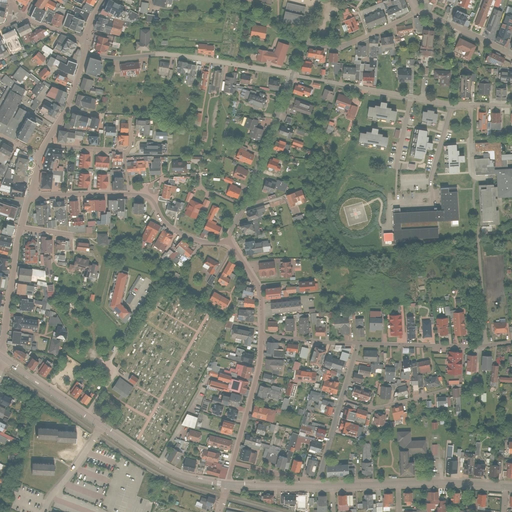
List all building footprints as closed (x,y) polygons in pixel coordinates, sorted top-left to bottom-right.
[(54,0),(38,0),(36,5),(44,9),(47,4),(55,8),(59,2),(54,0)] [(387,0),(364,10),(368,19),(386,11),(387,10),(384,5),(389,3),(388,0),(387,0)] [(405,0),(396,0),(395,1),(397,6),(387,10),(386,11),(390,20),(410,12),(405,0)] [(474,0),(462,0),(460,4),(471,9),(474,0)] [(475,25),(483,28),(486,20),(488,15),(487,14),(493,1),(490,0),(482,0),(478,11),(480,12),(475,25)] [(122,8),(106,1),(102,10),(117,18),(122,8)] [(148,4),(140,3),(139,14),(146,15),(148,4)] [(44,9),(36,5),(31,17),(42,22),(47,10),(44,9)] [(53,21),(62,25),(66,15),(68,9),(59,5),(53,21)] [(298,8),(289,5),(284,24),(303,28),(305,15),(307,10),(298,8)] [(75,11),(73,18),(85,23),(87,24),(93,10),(85,7),(83,14),(75,11)] [(487,30),(495,33),(503,12),(495,9),(487,30)] [(464,25),(468,14),(458,10),(457,13),(456,12),(453,20),(464,25)] [(139,15),(129,11),(126,19),(130,20),(137,19),(139,15)] [(368,19),(365,20),(369,29),(390,20),(386,11),(368,19)] [(502,22),(496,39),(506,44),(509,39),(510,37),(511,38),(511,36),(511,13),(509,12),(508,14),(505,13),(502,23),(502,22)] [(66,15),(62,25),(81,32),(85,23),(73,18),(66,15)] [(121,26),(128,27),(128,22),(99,15),(95,30),(117,37),(121,26)] [(356,17),(344,22),(349,34),(360,29),(359,26),(360,25),(359,21),(358,22),(356,17)] [(417,32),(423,33),(423,29),(424,24),(421,24),(419,17),(415,18),(417,32)] [(29,23),(18,29),(21,36),(22,36),(31,32),(32,31),(29,23)] [(267,27),(252,24),(250,36),(265,38),(267,27)] [(405,25),(398,26),(399,36),(401,36),(406,35),(406,33),(414,31),(413,25),(406,26),(405,25)] [(31,32),(22,36),(26,43),(35,38),(38,42),(46,37),(44,34),(48,31),(43,28),(32,33),(31,32)] [(435,30),(423,29),(423,33),(421,54),(433,56),(435,30)] [(136,49),(149,49),(150,31),(140,30),(140,42),(136,41),(136,49)] [(14,31),(4,36),(11,51),(12,51),(14,55),(23,51),(21,48),(17,39),(18,38),(14,31)] [(0,35),(0,68),(7,65),(5,62),(2,63),(1,60),(2,59),(10,55),(8,51),(5,52),(2,45),(4,44),(0,35)] [(61,54),(62,52),(72,58),(81,43),(72,38),(61,35),(52,49),(54,50),(61,54)] [(106,38),(96,35),(95,41),(94,45),(92,49),(102,52),(103,48),(106,49),(108,44),(104,44),(106,38)] [(396,49),(394,37),(382,39),(382,53),(387,54),(386,51),(392,50),(393,56),(400,54),(399,50),(396,49)] [(470,59),(477,46),(459,38),(455,47),(466,52),(464,56),(470,59)] [(372,39),(372,46),(374,46),(373,67),(379,67),(379,48),(381,48),(381,39),(372,39)] [(267,49),(260,48),(258,60),(267,61),(268,60),(272,60),(283,65),(290,45),(279,41),(275,52),(269,51),(267,49)] [(208,46),(208,44),(200,44),(199,52),(207,53),(208,46)] [(52,49),(46,45),(42,50),(51,55),(54,50),(52,49)] [(369,46),(361,45),(360,57),(369,57),(369,46)] [(215,55),(215,46),(208,46),(207,53),(207,54),(215,55)] [(466,52),(455,47),(453,52),(464,56),(466,52)] [(317,49),(309,48),(308,57),(316,58),(317,49)] [(325,50),(317,49),(316,58),(324,60),(325,50)] [(77,50),(71,62),(78,64),(80,57),(80,50),(77,50)] [(40,51),(34,57),(42,64),(48,58),(40,51)] [(505,58),(490,51),(486,60),(501,67),(502,66),(505,60),(505,58)] [(340,53),(331,52),(330,61),(332,62),(332,64),(337,64),(336,73),(341,74),(342,64),(338,63),(340,53)] [(59,66),(61,61),(52,56),(47,64),(52,67),(54,63),(59,66)] [(102,60),(89,57),(86,73),(99,75),(100,71),(102,72),(104,63),(101,63),(102,60)] [(59,66),(58,68),(74,74),(78,64),(71,62),(68,61),(67,64),(61,61),(59,66)] [(193,63),(180,61),(178,71),(189,73),(191,73),(192,68),(193,63)] [(360,64),(359,79),(361,79),(362,71),(365,71),(377,72),(377,68),(372,68),(372,64),(364,64),(364,61),(357,61),(357,64),(360,64)] [(140,62),(120,64),(121,75),(141,73),(140,62)] [(170,63),(161,62),(159,71),(168,72),(170,63)] [(313,65),(303,63),(302,72),(312,73),(313,65)] [(358,67),(344,66),(344,78),(353,79),(353,80),(358,80),(358,67)] [(21,67),(13,78),(15,80),(18,82),(22,84),(27,76),(30,78),(38,84),(40,81),(32,74),(31,75),(21,67)] [(51,73),(46,68),(39,74),(45,79),(51,73)] [(191,73),(189,73),(187,83),(195,84),(197,69),(192,68),(191,73)] [(413,69),(399,68),(398,80),(401,80),(401,83),(406,84),(406,81),(412,81),(413,69)] [(199,89),(207,90),(209,71),(204,70),(204,74),(201,73),(199,89)] [(223,71),(215,70),(213,85),(221,86),(223,71)] [(452,71),(436,70),(435,78),(442,79),(441,87),(451,87),(452,71)] [(376,72),(365,71),(364,80),(375,81),(376,72)] [(511,71),(501,71),(500,80),(511,80),(511,71)] [(232,78),(225,77),(223,92),(235,93),(236,88),(232,87),(233,81),(237,82),(238,73),(233,72),(232,78)] [(69,78),(59,74),(56,81),(66,85),(69,78)] [(252,77),(242,75),(240,82),(250,84),(252,77)] [(471,75),(460,75),(460,96),(470,97),(471,82),(471,75)] [(7,76),(2,81),(7,85),(11,79),(7,76)] [(94,79),(84,77),(81,90),(94,93),(95,88),(92,88),(94,79)] [(280,91),(282,80),(270,78),(268,89),(280,91)] [(9,88),(13,82),(17,85),(18,82),(15,80),(14,81),(11,79),(7,85),(9,88)] [(44,83),(40,81),(38,84),(32,92),(39,97),(47,86),(44,83)] [(0,113),(17,85),(13,82),(9,88),(0,102),(0,113)] [(45,82),(44,83),(47,86),(39,97),(35,102),(33,100),(31,103),(34,105),(32,108),(35,111),(37,112),(47,97),(51,90),(50,89),(52,86),(45,82)] [(490,83),(480,83),(480,94),(490,95),(490,83)] [(298,85),(295,93),(305,96),(306,94),(312,96),(314,89),(300,84),(300,85),(298,85)] [(29,92),(17,85),(0,113),(0,121),(9,127),(19,108),(29,92)] [(68,94),(52,88),(51,90),(47,97),(55,100),(55,102),(63,105),(68,94)] [(507,88),(496,88),(496,100),(507,100),(507,88)] [(250,98),(248,103),(255,105),(254,106),(261,109),(261,107),(265,108),(267,101),(268,99),(265,98),(267,94),(261,92),(260,96),(256,95),(257,91),(252,90),(251,91),(244,89),(242,96),(250,98)] [(326,89),(323,99),(332,102),(335,91),(326,89)] [(79,94),(76,105),(91,108),(93,97),(79,94)] [(339,94),(336,104),(350,109),(352,104),(354,99),(339,94)] [(291,101),(287,111),(303,116),(305,111),(312,114),(315,106),(295,99),(294,102),(291,101)] [(52,106),(45,102),(41,108),(49,113),(47,115),(53,118),(60,108),(53,104),(52,106)] [(396,124),(399,111),(393,110),(393,108),(388,107),(389,103),(383,102),(382,106),(377,105),(377,107),(371,106),(368,119),(396,124)] [(359,107),(352,104),(350,109),(347,118),(355,120),(359,107)] [(9,127),(0,121),(0,129),(18,138),(29,143),(38,123),(27,118),(29,113),(19,108),(9,127)] [(429,113),(424,113),(423,125),(438,126),(439,115),(435,114),(436,112),(429,111),(429,113)] [(501,113),(491,112),(491,122),(490,122),(490,129),(501,129),(501,113)] [(86,121),(68,117),(66,128),(76,131),(76,128),(84,130),(84,128),(86,121)] [(258,124),(260,120),(255,118),(254,120),(246,117),(243,125),(254,129),(255,126),(255,125),(255,123),(258,124)] [(151,119),(136,119),(136,128),(140,128),(140,135),(151,135),(151,119)] [(89,120),(88,122),(87,129),(86,131),(94,133),(96,122),(89,120)] [(121,123),(120,132),(129,132),(130,123),(121,123)] [(282,125),(279,133),(293,137),(295,130),(282,125)] [(107,126),(107,136),(118,136),(118,127),(107,126)] [(254,129),(251,136),(261,140),(265,129),(255,126),(254,129)] [(388,150),(390,137),(384,136),(385,135),(380,134),(380,130),(375,129),(374,133),(369,132),(368,133),(362,132),(360,145),(388,150)] [(425,146),(430,147),(431,143),(426,142),(428,136),(424,135),(425,131),(416,129),(411,155),(422,157),(425,146)] [(74,134),(58,132),(56,143),(72,146),(73,139),(81,140),(83,133),(74,131),(74,134)] [(130,135),(119,135),(119,145),(130,145),(130,135)] [(99,144),(99,136),(90,136),(90,144),(99,144)] [(295,139),(293,144),(304,148),(306,143),(295,139)] [(290,145),(286,143),(287,142),(280,140),(280,142),(276,140),(273,149),(276,150),(276,152),(277,153),(279,153),(281,154),(281,152),(283,153),(284,151),(287,153),(290,145)] [(503,171),(495,172),(495,175),(496,187),(479,188),(481,226),(500,225),(500,213),(497,213),(497,200),(511,199),(511,167),(507,168),(507,158),(511,158),(511,142),(511,143),(511,150),(511,153),(502,154),(503,171)] [(0,161),(8,165),(15,149),(3,143),(0,149),(0,161)] [(476,176),(495,175),(495,172),(503,171),(502,154),(501,143),(476,144),(476,152),(487,152),(494,151),(494,160),(489,161),(489,159),(487,159),(475,160),(476,176)] [(163,145),(146,144),(145,154),(163,155),(163,145)] [(457,145),(447,145),(448,172),(458,172),(457,145)] [(239,148),(236,158),(252,164),(255,155),(239,148)] [(60,161),(61,150),(50,149),(46,156),(42,170),(55,171),(57,160),(60,161)] [(30,158),(29,158),(30,155),(20,150),(18,156),(14,173),(26,176),(30,158)] [(123,155),(113,155),(112,166),(123,166),(123,155)] [(155,162),(151,162),(151,175),(162,175),(162,158),(155,158),(155,162)] [(271,159),(268,167),(277,170),(280,162),(271,159)] [(138,161),(128,162),(129,172),(139,171),(138,161)] [(145,161),(138,161),(139,171),(146,170),(145,161)] [(188,161),(173,162),(174,173),(188,173),(188,161)] [(237,166),(233,176),(246,181),(250,171),(237,166)] [(54,174),(42,173),(42,174),(40,188),(53,189),(54,174)] [(11,174),(10,183),(19,185),(20,176),(11,174)] [(126,176),(112,176),(112,188),(125,188),(126,176)] [(170,178),(169,185),(178,186),(180,185),(181,181),(182,176),(175,177),(175,179),(170,178)] [(266,180),(263,190),(274,193),(275,189),(277,183),(266,180)] [(290,183),(279,180),(276,189),(287,192),(290,183)] [(12,194),(26,196),(28,187),(25,186),(20,185),(19,185),(10,183),(3,182),(1,190),(12,193),(12,194)] [(169,185),(165,184),(163,200),(171,201),(173,191),(177,191),(178,186),(169,185)] [(231,185),(227,195),(234,198),(234,197),(238,199),(242,190),(237,188),(231,185)] [(447,221),(461,220),(459,188),(441,189),(443,210),(446,210),(447,221)] [(307,201),(304,190),(288,195),(291,206),(307,201)] [(192,216),(199,200),(192,197),(194,194),(190,193),(187,202),(190,203),(186,214),(192,216)] [(126,214),(127,197),(117,197),(117,199),(117,209),(117,214),(126,214)] [(107,210),(107,199),(85,199),(86,210),(107,210)] [(117,199),(108,199),(108,208),(117,209),(117,199)] [(206,210),(210,201),(206,199),(205,202),(199,200),(192,216),(198,219),(202,208),(206,210)] [(0,212),(17,218),(21,207),(0,200),(0,212)] [(168,203),(166,213),(179,216),(182,202),(176,200),(174,205),(168,203)] [(68,219),(66,201),(54,202),(56,220),(68,219)] [(79,201),(70,201),(71,215),(80,214),(79,201)] [(146,203),(136,203),(136,213),(146,213),(146,203)] [(50,222),(49,204),(37,205),(38,222),(50,222)] [(205,230),(202,237),(207,239),(210,232),(220,236),(223,228),(218,225),(219,223),(214,221),(216,214),(217,215),(220,208),(214,206),(208,220),(210,221),(206,230),(205,230)] [(245,211),(248,223),(255,221),(262,219),(266,218),(263,207),(245,211)] [(440,221),(447,221),(446,210),(443,210),(406,212),(395,213),(397,241),(408,240),(441,238),(440,221)] [(107,214),(101,214),(101,224),(111,224),(111,212),(107,211),(107,214)] [(303,215),(293,218),(296,224),(305,221),(303,215)] [(85,218),(73,219),(73,225),(78,225),(78,229),(82,229),(82,225),(86,225),(85,218)] [(255,223),(241,226),(244,236),(254,234),(255,237),(258,236),(259,239),(266,238),(265,234),(261,235),(258,223),(262,222),(262,219),(255,221),(255,223)] [(149,242),(153,244),(163,226),(151,220),(147,227),(149,229),(143,239),(149,242)] [(15,235),(18,226),(5,222),(3,231),(15,235)] [(164,230),(160,237),(171,243),(175,236),(168,232),(164,230)] [(394,233),(384,233),(384,241),(386,241),(386,244),(396,243),(396,240),(394,240),(394,233)] [(0,243),(12,246),(13,237),(0,234),(0,243)] [(108,235),(99,235),(99,245),(108,245),(108,240),(108,235)] [(42,236),(42,251),(53,251),(53,240),(48,240),(48,236),(42,236)] [(171,243),(160,237),(155,245),(166,251),(171,243)] [(149,242),(143,239),(140,246),(145,249),(149,242)] [(190,245),(183,239),(176,248),(178,250),(175,253),(174,252),(170,256),(174,259),(177,262),(179,260),(184,263),(194,251),(190,247),(189,246),(190,245)] [(68,241),(57,240),(56,248),(67,249),(68,241)] [(249,240),(242,241),(242,244),(248,244),(249,254),(264,252),(263,243),(257,243),(257,241),(249,241),(249,240)] [(25,263),(39,263),(39,252),(34,252),(34,242),(25,242),(25,263)] [(78,242),(77,250),(90,251),(91,243),(78,242)] [(270,242),(263,243),(264,252),(271,252),(271,249),(272,248),(271,243),(270,243),(270,242)] [(10,249),(0,246),(0,252),(8,254),(10,249)] [(167,252),(162,257),(166,260),(170,256),(174,252),(171,249),(168,253),(167,252)] [(55,259),(59,259),(59,264),(67,264),(67,261),(66,261),(66,255),(56,254),(55,259)] [(9,259),(0,257),(0,271),(11,273),(11,269),(8,268),(9,259)] [(77,257),(75,267),(88,270),(91,260),(77,257)] [(221,264),(209,257),(205,263),(211,267),(209,271),(214,275),(221,264)] [(235,265),(230,262),(220,281),(227,285),(230,279),(228,278),(235,265)] [(275,262),(259,264),(260,276),(276,274),(275,262)] [(292,262),(281,262),(282,276),(293,275),(292,262)] [(100,265),(94,264),(91,277),(100,279),(102,273),(99,272),(100,265)] [(18,269),(16,280),(33,281),(34,270),(18,269)] [(113,283),(115,283),(113,290),(111,290),(109,300),(111,300),(110,306),(114,310),(112,312),(119,318),(120,317),(127,323),(133,314),(122,303),(129,273),(118,271),(117,272),(116,272),(113,283)] [(0,288),(6,290),(8,276),(0,275),(0,274),(0,288)] [(217,278),(213,275),(208,283),(213,286),(213,284),(217,278)] [(131,293),(142,277),(140,276),(129,293),(131,294),(127,301),(131,304),(136,296),(131,293)] [(171,279),(167,287),(172,289),(177,279),(173,278),(172,280),(171,279)] [(315,281),(300,282),(301,291),(316,289),(315,281)] [(36,285),(17,283),(15,292),(35,294),(36,285)] [(256,289),(245,286),(243,293),(255,296),(256,289)] [(281,287),(267,289),(267,299),(281,298),(281,287)] [(297,287),(285,288),(286,297),(291,296),(291,293),(298,293),(297,287)] [(215,292),(210,300),(226,308),(230,300),(215,292)] [(21,298),(20,310),(34,312),(34,309),(35,303),(29,302),(30,299),(21,298)] [(256,299),(245,298),(245,307),(255,308),(256,299)] [(302,300),(272,303),(273,313),(303,310),(302,300)] [(50,308),(50,305),(47,303),(43,302),(35,301),(35,303),(34,309),(37,309),(37,307),(41,308),(40,313),(45,314),(46,311),(47,308),(50,308)] [(255,310),(239,309),(238,320),(254,321),(255,310)] [(467,334),(464,312),(454,313),(457,335),(467,334)] [(15,315),(14,327),(38,330),(39,321),(24,319),(24,316),(15,315)] [(404,335),(403,315),(391,316),(392,335),(404,335)] [(52,318),(50,317),(49,325),(58,327),(58,326),(64,327),(57,316),(54,318),(52,318)] [(309,317),(301,318),(301,334),(310,333),(309,317)] [(352,334),(350,317),(334,318),(335,328),(340,327),(341,335),(352,334)] [(370,330),(383,330),(383,318),(375,318),(371,318),(370,330)] [(296,319),(287,319),(287,331),(296,331),(296,319)] [(356,319),(357,337),(365,337),(364,319),(356,319)] [(449,334),(448,319),(438,319),(439,335),(449,334)] [(424,339),(433,338),(432,320),(423,321),(424,339)] [(279,322),(269,322),(268,330),(278,331),(279,322)] [(495,334),(509,333),(508,322),(494,323),(495,334)] [(64,327),(58,326),(58,327),(56,337),(67,339),(69,333),(66,332),(64,328),(64,327)] [(253,346),(256,331),(234,327),(232,337),(247,341),(246,345),(253,346)] [(328,327),(317,327),(317,336),(328,337),(328,327)] [(409,329),(408,329),(409,338),(417,338),(416,328),(409,329)] [(23,333),(15,331),(14,342),(30,344),(30,342),(34,342),(35,336),(31,335),(23,334),(23,333)] [(50,353),(59,355),(61,341),(52,339),(50,353)] [(265,352),(265,357),(274,357),(274,350),(281,350),(281,342),(269,342),(268,352),(265,352)] [(254,364),(256,356),(245,353),(246,349),(238,347),(236,353),(231,351),(229,357),(254,364)] [(328,351),(317,347),(312,362),(322,366),(328,351)] [(28,355),(18,348),(13,355),(23,361),(28,355)] [(364,361),(377,361),(378,351),(364,351),(364,361)] [(341,357),(337,356),(333,368),(345,372),(351,354),(343,352),(341,357)] [(461,375),(462,352),(447,352),(446,375),(461,375)] [(333,368),(337,356),(331,354),(327,366),(333,368)] [(467,370),(475,371),(476,356),(468,356),(467,370)] [(494,356),(484,356),(484,370),(493,370),(494,356)] [(27,365),(35,370),(40,362),(32,357),(27,365)] [(285,360),(267,359),(266,370),(285,371),(285,360)] [(431,361),(419,363),(421,373),(432,372),(431,361)] [(40,373),(47,377),(53,368),(47,363),(40,373)] [(417,363),(402,364),(403,379),(418,378),(417,363)] [(253,368),(239,364),(237,370),(232,368),(231,371),(225,370),(224,374),(233,376),(238,378),(239,374),(250,377),(253,368)] [(360,366),(359,374),(371,376),(373,368),(360,366)] [(395,368),(386,368),(385,381),(395,381),(395,368)] [(319,373),(298,370),(297,379),(317,381),(319,373)] [(233,376),(224,374),(221,373),(221,374),(212,371),(211,375),(232,381),(232,378),(233,376)] [(327,373),(323,390),(339,395),(341,386),(329,383),(331,374),(327,373)] [(274,376),(265,374),(263,380),(273,382),(274,376)] [(364,375),(355,374),(353,381),(362,383),(364,375)] [(139,380),(133,375),(130,380),(136,384),(139,380)] [(439,376),(425,379),(427,388),(441,385),(439,376)] [(127,399),(135,388),(121,378),(113,389),(127,399)] [(249,382),(232,378),(232,381),(231,385),(230,389),(231,389),(242,392),(242,394),(249,396),(251,389),(248,389),(248,387),(249,382)] [(231,385),(213,380),(212,386),(209,385),(208,389),(217,391),(218,389),(231,392),(231,389),(230,389),(231,385)] [(299,385),(290,383),(287,395),(296,397),(299,385)] [(259,390),(258,395),(269,398),(269,396),(280,399),(282,391),(281,390),(282,387),(274,385),(273,388),(261,385),(259,390)] [(410,394),(407,385),(397,388),(398,391),(397,392),(399,398),(410,394)] [(78,399),(85,390),(79,386),(72,395),(78,399)] [(355,386),(352,396),(372,403),(375,393),(355,386)] [(379,399),(392,400),(393,387),(381,386),(379,399)] [(11,403),(13,400),(10,398),(3,395),(4,393),(0,391),(0,402),(6,406),(9,407),(10,403),(11,403)] [(322,393),(312,391),(309,402),(315,403),(315,401),(319,402),(322,393)] [(94,398),(86,393),(81,401),(89,406),(94,398)] [(224,403),(229,404),(229,405),(245,410),(246,406),(241,405),(242,401),(243,396),(233,393),(232,396),(225,394),(224,398),(215,396),(213,402),(224,405),(224,403)] [(285,397),(282,409),(287,410),(290,399),(285,397)] [(446,397),(437,398),(438,408),(446,408),(446,397)] [(425,403),(411,403),(411,411),(425,411),(425,403)] [(225,406),(215,404),(213,412),(223,415),(225,406)] [(278,411),(256,404),(255,410),(253,414),(250,414),(249,417),(257,419),(258,417),(274,421),(278,411)] [(335,407),(328,405),(326,413),(332,415),(335,407)] [(6,410),(0,406),(0,417),(2,418),(4,419),(6,416),(10,418),(12,414),(6,410)] [(403,406),(392,409),(395,421),(402,419),(401,416),(405,415),(403,406)] [(346,407),(344,417),(366,423),(368,412),(346,407)] [(240,411),(231,408),(229,417),(238,419),(240,411)] [(313,412),(307,411),(304,423),(310,425),(313,412)] [(386,414),(375,413),(375,424),(385,424),(386,414)] [(199,418),(189,414),(184,425),(196,429),(199,418)] [(8,426),(0,421),(0,431),(5,434),(8,426)] [(225,421),(222,431),(234,434),(237,424),(225,421)] [(342,422),(340,431),(361,436),(363,427),(342,422)] [(273,436),(276,437),(279,425),(272,423),(270,431),(274,432),(273,436)] [(268,426),(260,424),(257,432),(266,435),(268,426)] [(311,428),(302,426),(300,432),(310,434),(311,428)] [(38,438),(57,440),(58,430),(58,429),(49,428),(39,427),(38,438)] [(329,431),(320,428),(318,435),(327,438),(329,431)] [(68,431),(58,430),(57,440),(57,441),(77,442),(78,432),(68,431)] [(191,430),(189,439),(201,442),(203,433),(191,430)] [(400,448),(401,475),(417,475),(416,453),(431,453),(431,438),(415,438),(414,432),(399,432),(400,448)] [(256,446),(258,438),(247,435),(245,443),(256,446)] [(323,443),(294,435),(290,448),(301,451),(302,444),(309,446),(308,450),(320,453),(323,443)] [(211,436),(209,445),(231,451),(234,442),(211,436)] [(256,446),(245,443),(245,445),(260,450),(261,447),(268,450),(269,446),(261,444),(262,439),(258,438),(256,446)] [(184,440),(177,439),(176,448),(183,449),(184,440)] [(372,444),(364,444),(364,461),(372,461),(372,444)] [(280,450),(269,446),(268,450),(265,460),(276,464),(280,450)] [(169,459),(177,464),(184,453),(175,448),(169,459)] [(206,450),(204,458),(220,463),(222,455),(206,450)] [(249,452),(243,451),(241,460),(249,462),(252,453),(249,452)] [(475,454),(464,453),(464,459),(463,460),(466,460),(464,474),(472,475),(474,464),(475,456),(475,454)] [(290,459),(281,456),(278,466),(287,469),(290,459)] [(186,458),(184,469),(197,471),(199,461),(186,458)] [(320,460),(310,458),(306,474),(316,476),(320,460)] [(304,462),(296,459),(293,470),(301,472),(304,462)] [(447,460),(446,472),(458,473),(459,461),(447,460)] [(499,465),(490,465),(490,476),(499,477),(500,472),(502,473),(502,462),(499,462),(499,465)] [(45,464),(34,463),(33,474),(56,476),(57,465),(45,464)] [(374,463),(363,463),(363,475),(374,475),(374,463)] [(231,466),(223,464),(222,471),(208,467),(206,473),(220,476),(220,477),(227,479),(231,466)] [(328,465),(328,478),(351,477),(350,464),(328,465)] [(474,464),(472,475),(481,475),(481,472),(485,472),(485,465),(474,464)] [(439,492),(427,493),(427,509),(427,511),(441,511),(441,500),(439,500),(439,492)] [(413,493),(404,493),(405,503),(407,503),(407,505),(412,504),(412,500),(413,500),(413,493)] [(460,493),(451,493),(451,502),(460,502),(460,493)] [(394,494),(386,494),(386,498),(384,498),(385,507),(395,506),(394,494)] [(486,495),(477,494),(477,503),(480,504),(480,506),(486,507),(486,495)] [(340,495),(340,511),(350,510),(350,506),(349,495),(340,495)] [(357,504),(357,509),(372,509),(372,507),(376,507),(376,495),(364,495),(365,504),(357,504)] [(298,496),(282,496),(282,503),(297,504),(298,496)] [(329,511),(329,496),(318,496),(318,511),(329,511)] [(206,505),(205,508),(213,511),(217,500),(209,497),(209,499),(206,505)]
